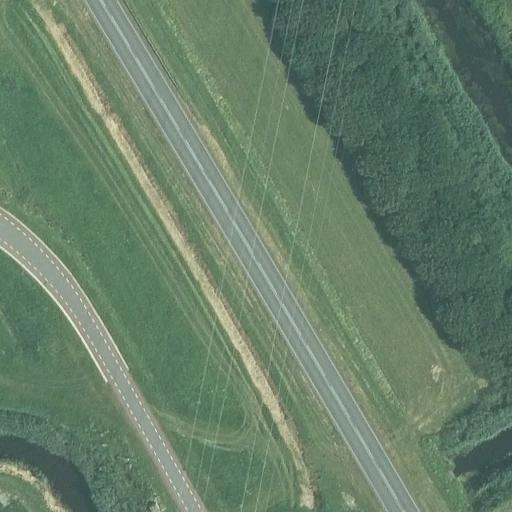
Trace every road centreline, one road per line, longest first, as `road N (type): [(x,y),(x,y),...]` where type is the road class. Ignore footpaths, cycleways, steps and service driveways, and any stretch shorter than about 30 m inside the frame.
road 1 (trunk): [(401,511),(107,0)]
road 2 (unclassified): [(194,511),(62,287),(0,230)]
